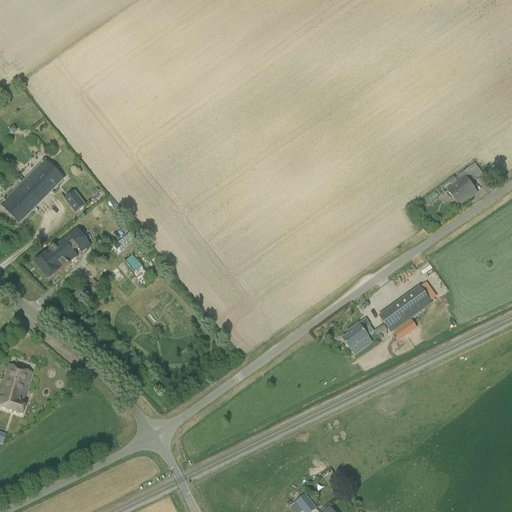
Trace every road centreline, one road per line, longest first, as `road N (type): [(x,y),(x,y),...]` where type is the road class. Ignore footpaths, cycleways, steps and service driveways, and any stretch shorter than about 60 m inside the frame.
road 1 (unclassified): [(156,437),(511,185)]
road 2 (unclassified): [(156,437),(117,388),(0,283)]
road 3 (unclassified): [(156,437),(7,511)]
